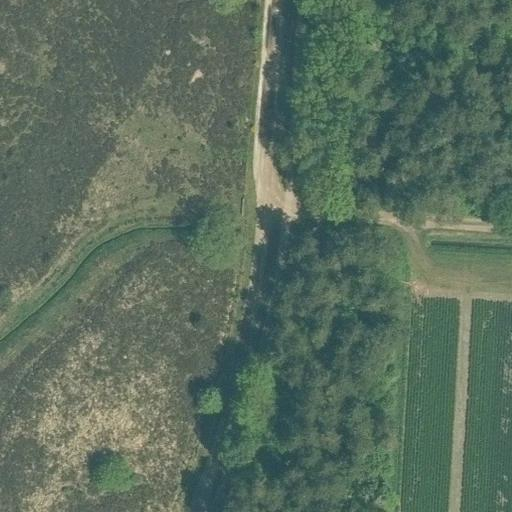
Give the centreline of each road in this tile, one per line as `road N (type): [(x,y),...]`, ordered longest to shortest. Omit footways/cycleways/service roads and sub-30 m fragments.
road 1 (track): [(280,0),(259,260),(191,511)]
road 2 (track): [(511,230),(263,219)]
